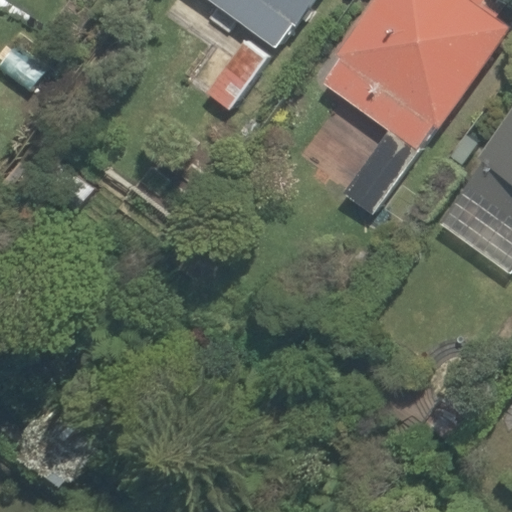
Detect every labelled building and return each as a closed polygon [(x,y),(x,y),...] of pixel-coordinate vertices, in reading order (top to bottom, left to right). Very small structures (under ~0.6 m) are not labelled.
[(301,0),(204,0),(275,43),(301,0)] [(502,13),(481,0),(366,0),(315,82),(419,147),(502,13)] [(263,64),(229,41),(196,91),(230,114),(263,64)] [(379,135),(336,109),(304,161),(347,187),(379,135)] [(511,110),(430,220),(508,278),(511,272),(511,110)]
